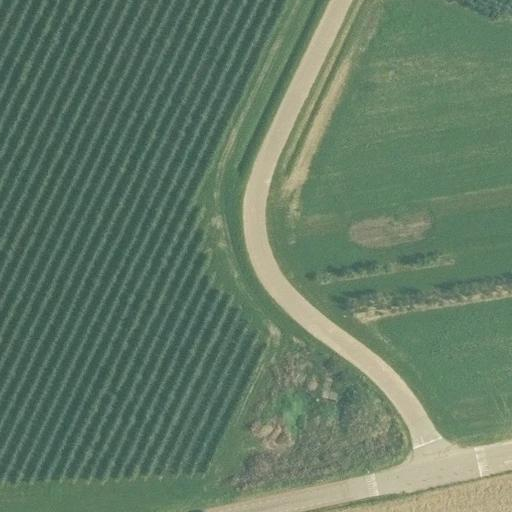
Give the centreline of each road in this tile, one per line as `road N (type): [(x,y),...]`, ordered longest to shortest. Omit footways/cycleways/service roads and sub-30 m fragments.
road 1 (unclassified): [(434,470),(399,395),(280,292),(262,266),(253,229),(265,169),(339,0)]
road 2 (tertiary): [(434,470),(250,511)]
